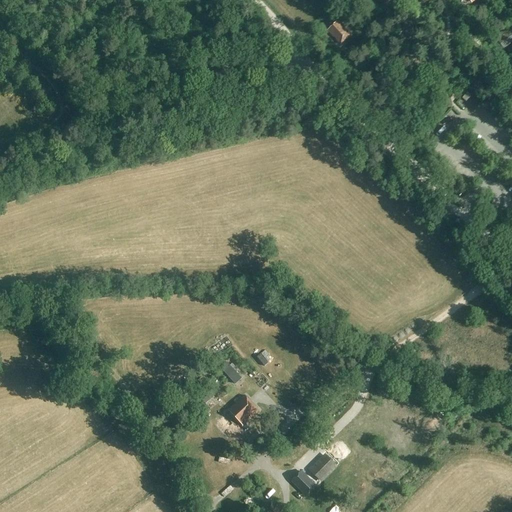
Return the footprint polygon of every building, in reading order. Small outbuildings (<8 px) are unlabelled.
[(350,35),(339,22),(328,32),(333,38),(334,37),(337,40),(335,41),(339,45),(350,35)] [(511,41),(511,28),(510,26),(497,36),(500,40),(499,41),(504,47),(511,41)] [(463,149),(466,153),(474,146),(470,142),(463,149)] [(227,412),(228,414),(217,425),(227,436),(239,425),(241,428),(258,412),(243,396),(227,412)] [(340,454),(344,459),(349,455),(345,450),(340,454)] [(324,455),(309,470),(320,483),(336,467),(324,455)] [(316,486),(301,471),(291,482),(305,498),(316,486)]
